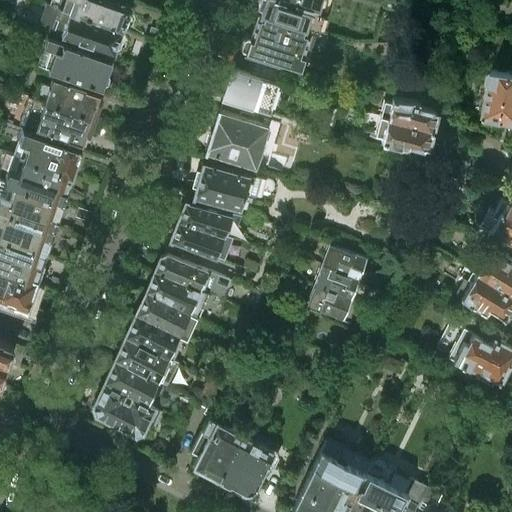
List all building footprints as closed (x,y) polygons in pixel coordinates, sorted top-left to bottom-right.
[(129,3),(120,0),(50,0),(50,2),(54,4),(62,6),(65,7),(74,10),(121,27),(126,24),(128,18),(126,12),(129,3)] [(259,0),(259,3),(260,5),(258,11),(315,29),(323,0),(259,0)] [(74,10),(65,7),(62,6),(60,13),(63,14),(57,28),(113,51),(113,49),(119,47),(122,40),(119,34),(118,34),(121,27),(74,10)] [(302,71),(315,29),(258,11),(256,10),(249,32),(248,32),(242,35),(240,43),(243,50),(243,51),(302,71)] [(37,62),(100,86),(101,83),(106,81),(108,73),(106,69),(110,57),(48,33),(37,62)] [(444,76),(454,78),(458,61),(447,59),(444,76)] [(269,110),(277,84),(282,68),(262,61),(258,75),(230,66),(229,70),(224,78),(223,83),(222,92),(221,95),(269,110)] [(511,119),(511,73),(492,70),(491,74),(487,77),(485,85),(489,89),(484,115),(488,116),(487,120),(500,122),(501,118),(511,119)] [(40,79),(34,97),(93,118),(97,108),(93,106),(99,91),(87,86),(87,85),(66,77),(66,79),(51,74),(48,82),(40,79)] [(435,113),(436,110),(417,105),(418,101),(393,94),(392,101),(384,99),(380,115),(431,128),(432,124),(435,125),(438,114),(435,113)] [(223,96),(219,108),(239,113),(241,108),(252,112),(254,106),(223,96)] [(88,130),(93,118),(34,97),(28,112),(36,115),(33,123),(81,140),(86,129),(88,130)] [(217,107),(205,150),(251,164),(253,164),(266,168),(271,151),(258,147),(260,139),(266,121),(239,113),(219,108),(217,107)] [(430,131),(431,128),(380,115),(377,129),(384,131),(381,140),(406,146),(408,141),(426,146),(427,143),(430,144),(433,132),(430,131)] [(28,143),(23,158),(69,174),(74,169),(77,161),(75,156),(79,146),(23,127),(19,140),(28,143)] [(69,174),(23,158),(17,173),(8,169),(4,181),(13,184),(60,201),(64,189),(68,187),(71,179),(69,174)] [(258,177),(247,173),(202,160),(192,196),(237,209),(240,198),(248,200),(250,194),(252,195),(258,177)] [(452,178),(472,176),(471,166),(452,168),(452,178)] [(60,201),(13,184),(8,199),(0,196),(0,208),(51,226),(55,216),(59,214),(62,206),(60,201)] [(511,201),(501,196),(494,207),(499,210),(489,227),(511,241),(511,201)] [(228,216),(230,210),(184,198),(177,217),(222,233),(228,216)] [(51,226),(0,208),(0,238),(42,254),(43,250),(47,248),(50,241),(48,236),(51,226)] [(177,217),(169,237),(222,257),(223,252),(215,249),(222,233),(177,217)] [(42,254),(0,238),(0,266),(34,279),(38,275),(41,267),(39,261),(42,254)] [(359,268),(363,257),(327,243),(319,264),(356,278),(359,268)] [(511,258),(489,244),(474,269),(511,292),(511,258)] [(216,273),(205,269),(168,253),(160,256),(154,270),(197,289),(197,288),(219,298),(224,286),(213,282),(216,273)] [(247,256),(243,266),(255,270),(259,261),(247,256)] [(349,297),(356,278),(319,264),(312,284),(349,297)] [(34,279),(0,266),(0,296),(25,305),(28,296),(32,294),(35,284),(34,279)] [(359,268),(356,278),(379,286),(382,276),(359,268)] [(511,292),(474,269),(468,278),(464,276),(455,291),(484,309),(484,310),(500,320),(506,311),(509,313),(511,308),(511,292)] [(201,309),(208,294),(197,289),(154,270),(145,289),(196,316),(197,317),(198,315),(201,309)] [(341,318),(348,298),(349,297),(312,284),(304,304),(341,318)] [(196,316),(145,289),(135,312),(178,334),(182,326),(189,330),(196,316)] [(218,319),(201,309),(198,315),(215,325),(218,319)] [(135,312),(124,335),(167,356),(178,334),(135,312)] [(364,331),(366,324),(354,320),(351,326),(364,331)] [(464,323),(448,353),(479,369),(477,374),(492,382),(495,376),(498,378),(500,374),(504,376),(510,365),(506,363),(511,351),(511,345),(492,335),(490,337),(464,323)] [(177,361),(167,356),(124,335),(114,357),(157,379),(165,384),(177,361)] [(11,342),(0,338),(0,361),(4,363),(7,355),(12,352),(10,346),(11,342)] [(340,357),(344,347),(330,341),(326,350),(340,357)] [(356,358),(360,349),(349,344),(342,360),(353,365),(356,358)] [(318,375),(328,354),(317,349),(307,369),(318,375)] [(114,357),(103,381),(129,393),(146,402),(157,379),(114,357)] [(302,396),(312,377),(305,373),(303,372),(293,391),(302,396)] [(207,380),(195,404),(205,409),(217,384),(207,380)] [(103,381),(92,406),(94,413),(114,424),(129,393),(103,381)] [(146,402),(129,393),(114,424),(134,434),(142,431),(143,429),(151,432),(162,410),(146,402)] [(192,464),(217,476),(238,431),(207,416),(190,449),(197,453),(192,464)] [(238,431),(217,476),(250,493),(264,465),(272,462),(276,455),(270,448),(238,431)] [(296,511),(343,511),(364,470),(370,458),(327,435),(291,509),(296,511)] [(410,511),(424,484),(425,483),(412,477),(409,477),(403,489),(364,470),(343,511),(410,511)] [(426,511),(432,501),(435,502),(440,492),(424,484),(410,511),(426,511)]
